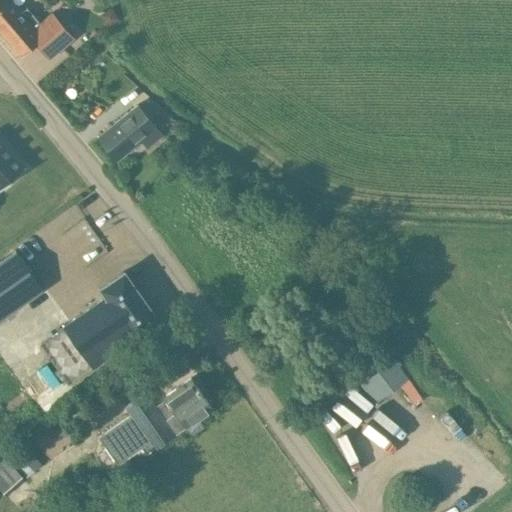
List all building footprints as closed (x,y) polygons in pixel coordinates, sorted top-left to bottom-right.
[(0,0),(0,32),(4,36),(2,37),(19,57),(35,43),(48,59),(72,39),(51,15),(41,24),(27,7),(22,11),(19,8),(16,10),(7,0),(0,0)] [(108,27),(119,19),(112,9),(101,17),(108,27)] [(159,113),(148,101),(139,108),(137,106),(96,139),(115,162),(141,141),(148,149),(149,148),(157,142),(157,141),(162,137),(149,121),(159,113)] [(24,167),(0,139),(0,189),(25,167),(25,166),(24,167)] [(0,260),(0,319),(43,289),(15,250),(0,260)] [(63,325),(64,327),(39,345),(67,384),(158,320),(123,271),(100,288),(105,296),(64,324),(63,325)] [(394,359),(362,382),(376,402),(400,385),(414,405),(423,399),(408,379),(394,359)] [(154,407),(152,404),(144,392),(124,407),(130,415),(99,437),(117,464),(142,447),(146,453),(153,449),(154,450),(212,408),(190,378),(163,397),(165,400),(154,407)] [(83,413),(73,399),(65,405),(75,419),(83,413)] [(24,450),(7,464),(23,483),(40,468),(24,450)] [(7,464),(0,470),(0,499),(1,501),(23,483),(7,464)]
